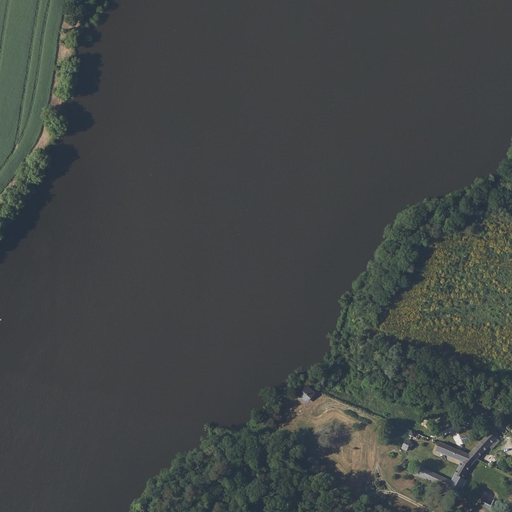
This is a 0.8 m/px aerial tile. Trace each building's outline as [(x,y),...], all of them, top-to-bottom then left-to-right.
[(311,385),(303,390),(308,397),(316,391),(311,385)] [(418,465),(414,473),(449,490),(449,492),(454,495),(455,494),(456,495),(459,491),(465,478),(462,476),(465,470),(477,457),(507,426),(500,423),(496,428),(492,426),(489,425),(488,427),(491,430),(468,454),(438,441),(433,453),(444,458),(445,454),(458,460),(449,480),(418,465)] [(409,428),(407,433),(410,434),(414,436),(417,431),(409,428)] [(405,439),(401,446),(406,448),(410,441),(408,440),(405,439)] [(484,496),(481,502),(483,503),(480,508),(487,511),(493,511),(497,504),(492,501),(495,497),(492,496),(488,495),(487,497),(484,496)]
